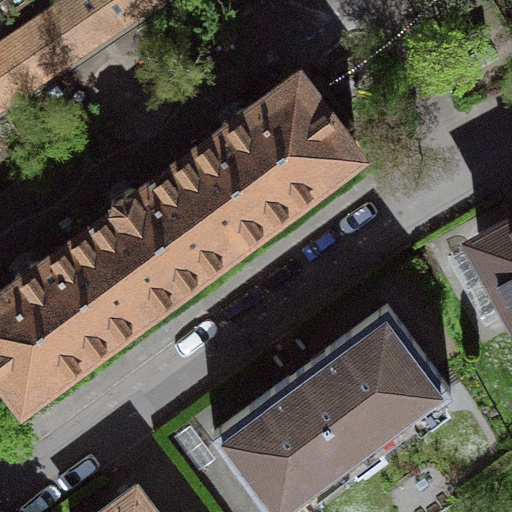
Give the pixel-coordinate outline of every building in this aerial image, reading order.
[(66,0),(54,8),(0,44),(0,75),(111,0),(66,0)] [(111,0),(0,75),(0,106),(83,50),(156,0),(111,0)] [(221,129),(173,164),(232,244),(358,151),(299,71),(248,108),(244,108),(240,109),(236,110),(232,112),(231,113),(229,114),(226,117),(224,121),(222,124),(221,129)] [(149,306),(232,244),(173,164),(138,190),(135,188),(132,187),(129,187),(126,187),(123,188),(121,189),(118,191),(116,193),(114,195),(113,198),(111,200),(111,203),(110,207),(111,210),(90,226),(149,306)] [(511,220),(478,239),(511,300),(511,220)] [(0,367),(23,398),(149,306),(90,226),(41,261),(37,261),(34,261),(30,262),(27,263),(23,265),(21,268),(18,271),(16,274),(15,277),(14,281),(0,291),(0,367)] [(282,511),(450,388),(387,303),(300,367),(214,430),(274,511),(282,511)] [(152,511),(135,488),(102,511),(152,511)]
